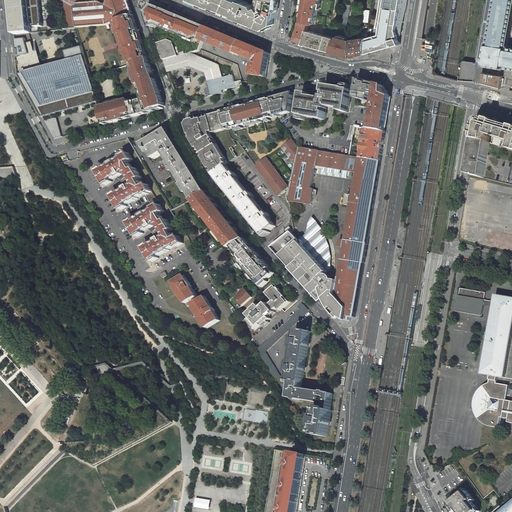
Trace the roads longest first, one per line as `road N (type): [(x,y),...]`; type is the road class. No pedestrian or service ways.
road 1 (residential): [(360,338),(340,332),(238,218),(175,115)]
road 2 (residential): [(446,249),(410,456),(436,511)]
road 3 (primary): [(402,83),(360,338)]
road 4 (primary): [(370,340),(402,160)]
road 5 (residential): [(175,115),(341,68)]
road 6 (primary): [(402,160),(433,0)]
road 7 (primary): [(402,160),(414,0)]
road 8 (residential): [(473,95),(446,249)]
road 9 (residential): [(47,140),(58,147),(175,115)]
road 10 (secondary): [(164,0),(279,48)]
road 11 (residential): [(175,115),(141,0)]
